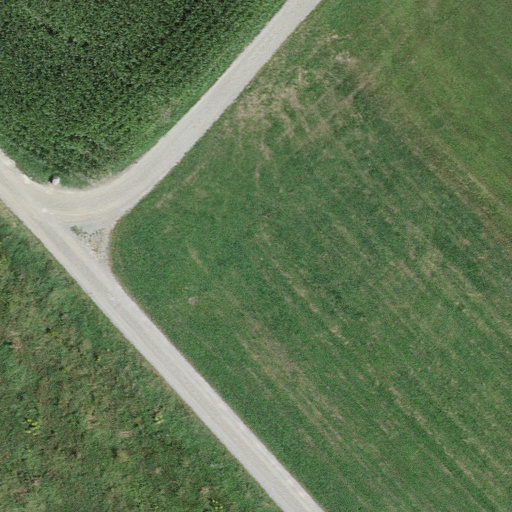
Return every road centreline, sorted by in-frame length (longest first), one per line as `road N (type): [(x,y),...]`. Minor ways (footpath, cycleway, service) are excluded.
road 1 (track): [(307,511),(0,175)]
road 2 (track): [(296,0),(135,178),(56,240)]
